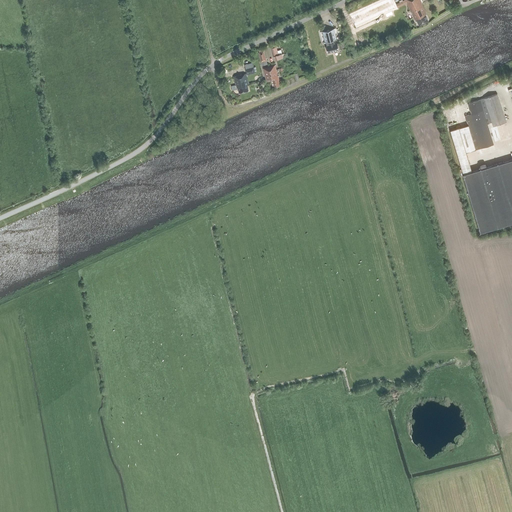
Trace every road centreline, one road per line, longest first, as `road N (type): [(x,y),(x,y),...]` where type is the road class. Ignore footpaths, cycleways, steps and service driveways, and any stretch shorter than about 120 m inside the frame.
road 1 (unclassified): [(0,219),(138,151),(213,64),(350,0)]
road 2 (track): [(213,64),(224,101),(242,105),(477,0)]
